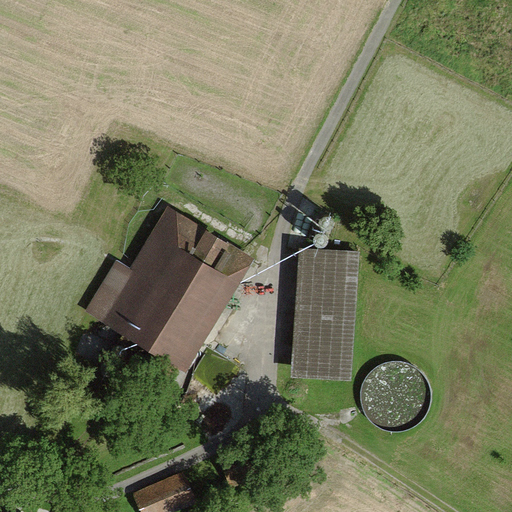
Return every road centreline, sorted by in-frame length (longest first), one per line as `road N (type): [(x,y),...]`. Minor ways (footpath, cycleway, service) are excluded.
road 1 (track): [(395,0),(291,204),(275,262),(260,412)]
road 2 (track): [(260,412),(320,428),(449,511)]
road 3 (track): [(260,412),(242,430),(129,486),(75,497)]
